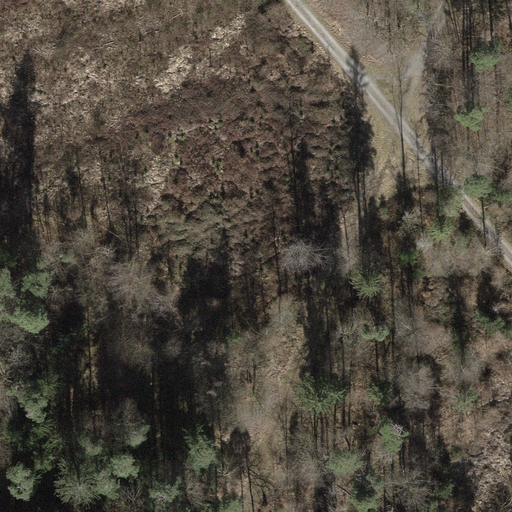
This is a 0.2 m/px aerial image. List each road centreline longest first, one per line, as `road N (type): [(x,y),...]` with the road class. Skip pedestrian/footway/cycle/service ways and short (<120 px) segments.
road 1 (track): [(252,511),(400,128),(467,0)]
road 2 (track): [(296,0),(511,259)]
